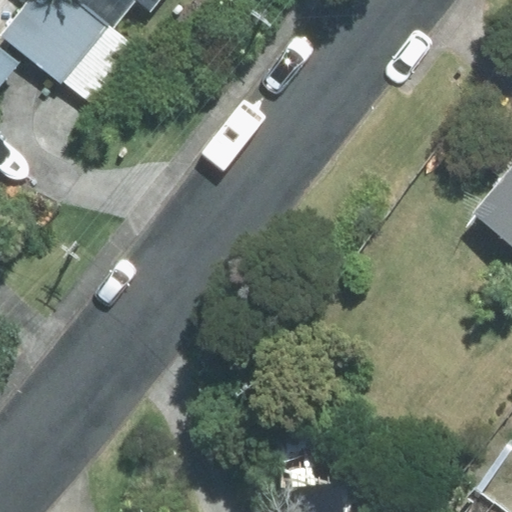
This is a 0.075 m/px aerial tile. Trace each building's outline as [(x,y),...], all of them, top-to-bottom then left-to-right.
[(104,28),(62,0),(34,0),(3,45),(78,96),(98,65),(86,56),(104,28)] [(149,0),(164,10),(171,0),(149,0)] [(0,84),(11,71),(0,61),(0,84)] [(511,130),(453,209),(511,255),(511,130)] [(336,511),(339,443),(263,440),(260,511),(336,511)]
